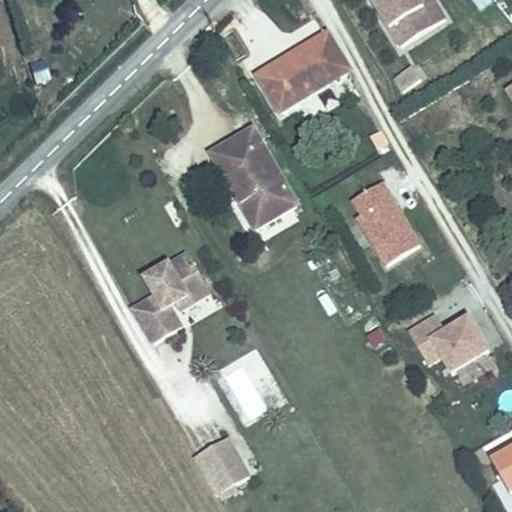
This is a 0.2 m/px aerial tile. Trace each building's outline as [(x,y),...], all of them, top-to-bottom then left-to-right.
[(417,10),(411,0),(364,0),(397,54),(431,33),(417,10)] [(442,27),(428,4),(417,10),(431,33),(442,27)] [(289,62),(255,81),(277,119),(349,76),(326,38),(310,48),(313,54),(292,66),(289,62)] [(416,85),(409,75),(393,84),(399,95),(416,85)] [(252,138),(210,162),(255,238),(297,213),(252,138)] [(349,200),(384,267),(423,247),(388,180),(349,200)] [(324,201),(348,246),(365,236),(341,193),(324,201)] [(184,259),(140,284),(150,302),(128,315),(149,352),(180,334),(167,310),(172,306),(176,308),(203,292),(184,259)] [(176,308),(172,306),(178,316),(207,299),(203,292),(176,308)] [(489,356),(471,328),(461,334),(458,329),(445,337),(436,321),(408,338),(428,370),(441,362),(451,379),(489,356)] [(461,334),(471,328),(469,323),(458,329),(461,334)] [(239,453),(233,442),(218,451),(224,462),(239,453)] [(223,500),(255,481),(239,453),(224,462),(218,451),(200,461),(223,500)] [(511,496),(511,454),(493,466),(511,496)]
